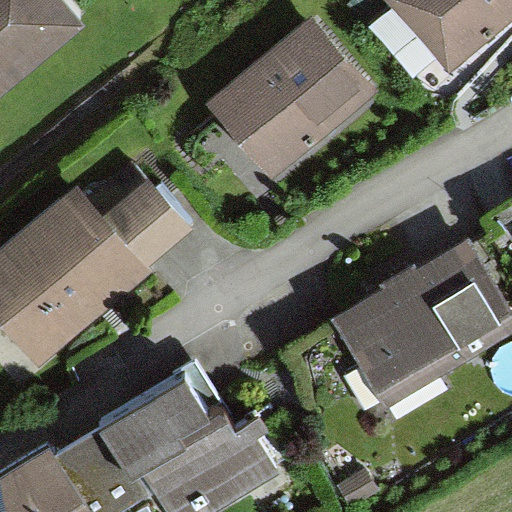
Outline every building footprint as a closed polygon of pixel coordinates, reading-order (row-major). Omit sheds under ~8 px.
[(89,0),(0,0),(0,106),(102,14),(89,0)] [(511,0),(392,0),(453,72),(511,21),(511,0)] [(321,19),(219,111),(285,183),(386,91),(321,19)] [(83,185),(0,252),(0,315),(40,365),(202,232),(153,171),(104,211),(83,185)] [(511,304),(473,241),(333,326),(383,408),(511,329),(511,304)] [(186,369),(103,415),(134,469),(145,463),(160,488),(173,511),(195,511),(282,463),(253,413),(233,424),(222,405),(211,412),(186,369)] [(0,474),(21,511),(116,511),(160,488),(145,463),(134,469),(103,415),(0,473),(0,474)]
